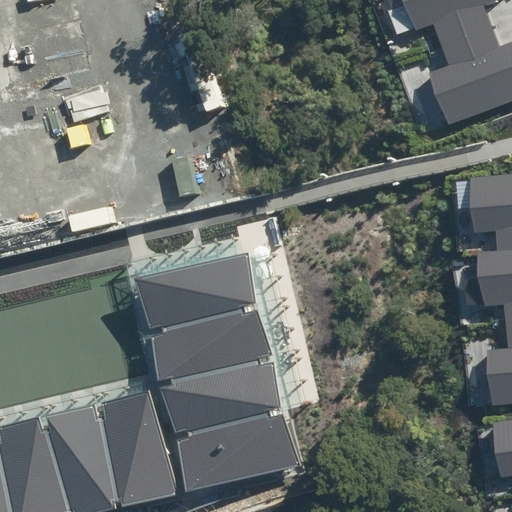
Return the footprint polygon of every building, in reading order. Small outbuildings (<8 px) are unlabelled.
[(439,49),(469,38),(503,26),(497,12),(511,6),(511,2),(511,0),(409,0),(421,31),(431,27),(439,49)] [(449,128),(511,105),(511,44),(510,45),(503,26),(469,38),(439,49),(447,69),(429,76),(449,128)] [(501,253),(511,251),(511,174),(471,179),(476,228),(498,226),(501,253)] [(252,249),(141,274),(189,488),(300,463),(252,249)] [(501,327),(511,325),(511,251),(501,253),(483,255),(488,304),(499,303),(501,327)] [(490,406),(511,403),(511,325),(501,327),(503,348),(485,350),(490,406)] [(149,390),(0,427),(0,511),(92,511),(174,492),(149,390)] [(511,421),(497,424),(502,473),(511,471),(511,421)]
